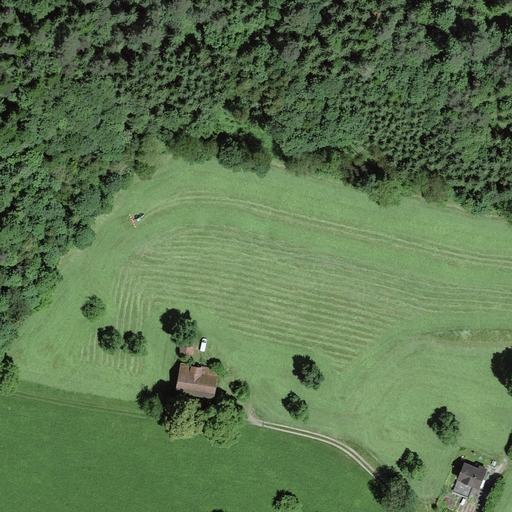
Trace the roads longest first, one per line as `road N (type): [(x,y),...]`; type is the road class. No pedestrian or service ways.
road 1 (track): [(246,419),(0,391)]
road 2 (track): [(410,511),(355,455),(323,438),(246,419)]
